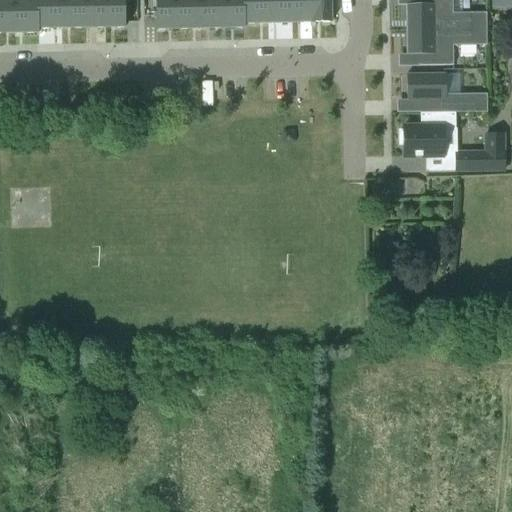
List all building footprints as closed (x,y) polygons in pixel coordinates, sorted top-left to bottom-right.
[(0,0),(0,34),(13,34),(12,0),(0,0)] [(12,0),(13,34),(37,34),(36,0),(12,0)] [(36,0),(37,34),(38,34),(38,30),(61,29),(60,0),(36,0)] [(60,0),(61,29),(82,29),(81,0),(60,0)] [(102,0),(81,0),(82,29),(103,29),(102,0)] [(124,0),(102,0),(103,29),(125,28),(124,0)] [(177,0),(155,0),(156,31),(178,30),(177,0)] [(177,0),(178,30),(200,30),(199,0),(177,0)] [(199,0),(200,30),(222,29),(221,0),(199,0)] [(221,0),(222,29),(243,29),(242,0),(221,0)] [(242,0),(243,29),(244,29),(244,25),(267,24),(266,0),(242,0)] [(266,0),(267,24),(289,24),(288,0),(266,0)] [(309,0),(288,0),(289,24),(310,23),(309,0)] [(330,0),(309,0),(310,23),(310,24),(330,23),(330,0)] [(405,5),(405,31),(486,30),(485,13),(452,14),(451,0),(417,0),(418,5),(405,5)] [(486,46),(486,30),(405,31),(405,56),(418,56),(418,66),(452,66),(452,46),(486,46)] [(419,113),(454,113),(486,113),(486,95),(445,95),(445,75),(406,75),(406,101),(420,101),(420,112),(419,113)] [(455,129),(454,113),(419,113),(419,114),(420,128),(402,128),(402,131),(398,131),(399,146),(403,146),(403,158),(443,157),(442,130),(455,129)] [(503,135),(484,136),(485,153),(455,154),(455,172),(503,172),(503,135)]
